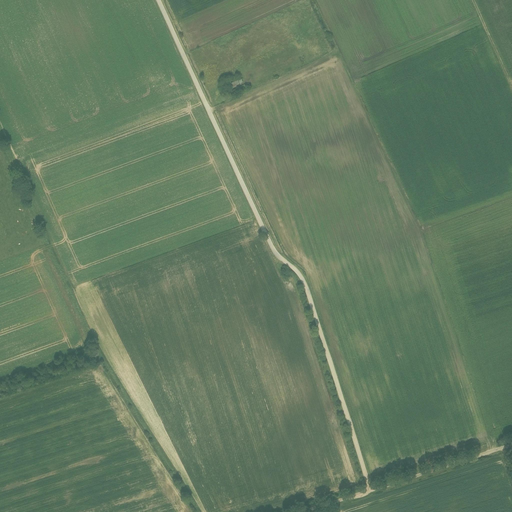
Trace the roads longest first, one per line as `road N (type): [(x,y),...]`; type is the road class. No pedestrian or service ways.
road 1 (track): [(157,0),(275,254),(304,282),(370,491)]
road 2 (unclassified): [(304,511),(511,446)]
